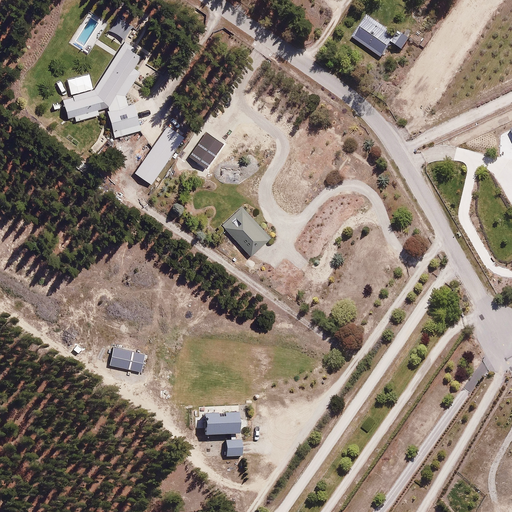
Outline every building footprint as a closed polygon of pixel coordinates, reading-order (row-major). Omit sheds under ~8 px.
[(403,48),(409,39),(365,12),(350,37),(382,57),(391,41),(403,48)] [(133,21),(119,14),(110,29),(124,37),(133,21)] [(143,54),(123,41),(94,87),(62,96),(68,118),(73,116),(74,121),(98,114),(97,109),(106,107),(114,137),(142,130),(135,104),(130,105),(126,93),(140,72),(133,68),(143,54)] [(152,184),(183,135),(166,124),(135,173),(152,184)] [(272,241),(242,204),(220,223),(250,259),(272,241)] [(236,412),(204,413),(205,434),(237,433),(236,412)] [(240,438),(224,438),(225,456),(241,455),(240,438)]
